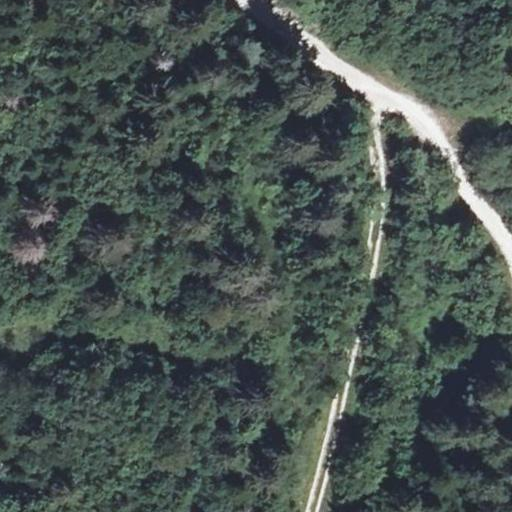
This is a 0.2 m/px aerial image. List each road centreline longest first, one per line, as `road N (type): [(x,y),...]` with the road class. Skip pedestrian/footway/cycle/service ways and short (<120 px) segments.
road 1 (track): [(375,88),(382,179),(371,255),(310,511)]
road 2 (track): [(511,254),(432,138),(375,88)]
road 3 (track): [(375,88),(242,0)]
